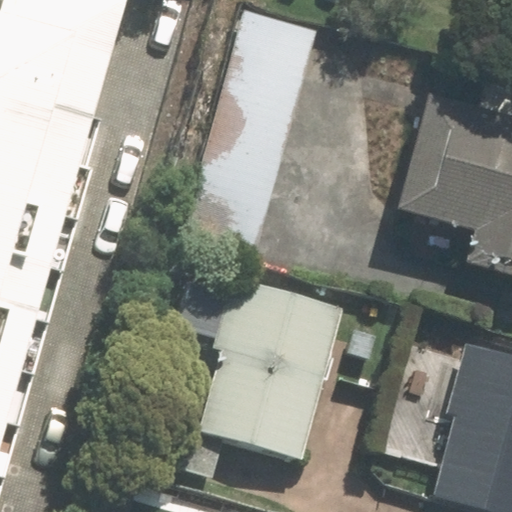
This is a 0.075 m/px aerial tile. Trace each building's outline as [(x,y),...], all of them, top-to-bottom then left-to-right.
[(53,0),(0,0),(0,348),(96,12),(53,0)] [(320,26),(252,5),(180,242),(361,298),(422,101),(308,66),(320,26)] [(511,108),(435,88),(403,210),(486,232),(479,261),(511,269),(511,108)] [(348,306),(237,276),(217,349),(224,351),(202,430),(306,459),(348,306)] [(443,501),(487,511),(511,511),(511,352),(471,342),(452,415),(464,418),(443,501)] [(431,457),(456,369),(419,358),(393,447),(431,457)]
